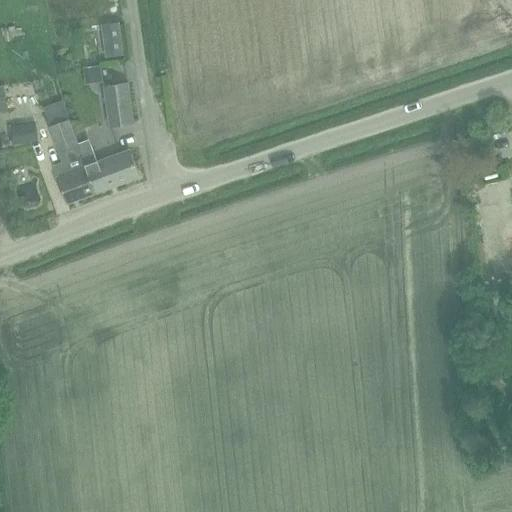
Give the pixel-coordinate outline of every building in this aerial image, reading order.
[(123,47),(121,26),(107,28),(109,48),(123,47)] [(107,65),(92,65),(92,81),(107,81),(107,65)] [(134,123),(128,83),(104,86),(110,126),(134,123)] [(0,85),(0,97),(2,112),(14,110),(11,84),(0,85)] [(65,109),(45,116),(62,163),(54,166),(67,204),(96,193),(86,166),(80,149),(73,132),(65,109)] [(36,124),(11,127),(13,145),(38,141),(36,124)] [(91,145),(80,149),(86,166),(96,193),(140,177),(130,150),(97,162),(91,145)]
